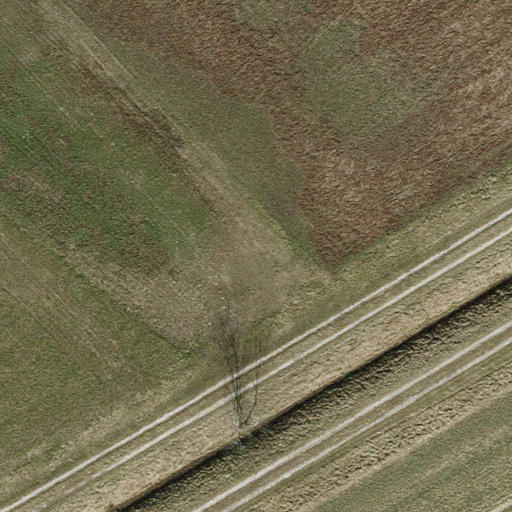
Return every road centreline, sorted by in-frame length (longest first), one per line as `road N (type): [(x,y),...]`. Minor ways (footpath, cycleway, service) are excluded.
road 1 (track): [(511,220),(36,511)]
road 2 (track): [(207,511),(511,327)]
